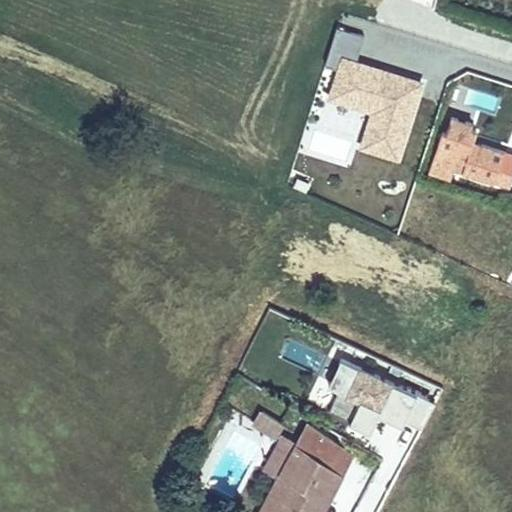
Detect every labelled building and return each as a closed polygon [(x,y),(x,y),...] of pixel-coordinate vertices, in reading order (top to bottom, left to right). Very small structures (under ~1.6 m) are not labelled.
[(399,153),(420,81),(355,62),(363,34),(335,26),(323,66),(333,69),(316,129),(399,153)] [(482,133),(458,125),(455,138),(450,136),(436,177),(459,185),(462,174),(511,190),(511,158),(484,149),(486,139),(481,138),(482,133)] [(395,408),(363,389),(338,374),(322,399),(380,433),(395,408)] [(395,408),(404,393),(371,374),(363,389),(395,408)] [(395,408),(380,433),(396,443),(410,418),(421,425),(433,403),(407,388),(404,393),(395,408)] [(261,409),(253,423),(276,437),(285,423),(261,409)] [(307,423),(297,441),(326,458),(336,441),(307,423)] [(320,511),(353,452),(336,441),(326,458),(297,441),(259,511),(320,511)]
